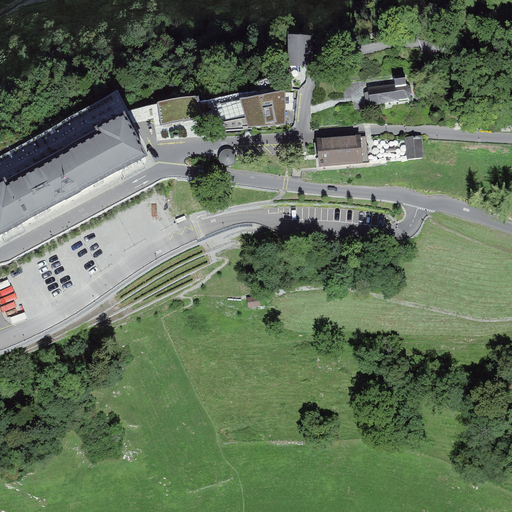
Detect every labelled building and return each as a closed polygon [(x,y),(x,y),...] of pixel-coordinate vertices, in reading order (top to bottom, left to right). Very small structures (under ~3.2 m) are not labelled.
[(313,35),(288,36),(288,66),(314,65),(313,35)] [(406,84),(368,90),(368,94),(364,94),(366,106),(370,106),(408,100),(412,95),(411,88),(406,84)] [(286,93),(240,102),(248,131),(286,128),(286,93)] [(197,100),(158,108),(161,126),(183,122),(183,123),(198,120),(197,119),(200,119),(197,100)] [(5,191),(0,193),(0,245),(147,166),(125,125),(95,141),(98,149),(8,197),(5,191)] [(361,137),(316,140),(319,171),(363,167),(363,165),(369,164),(366,138),(361,138),(361,137)] [(421,137),(404,138),(407,162),(424,161),(421,137)] [(219,159),(220,163),(222,166),(226,168),(230,168),(233,166),(235,162),(235,158),(233,154),(229,152),(225,152),(221,155),(219,159)] [(257,298),(247,299),(248,310),(258,309),(257,298)]
